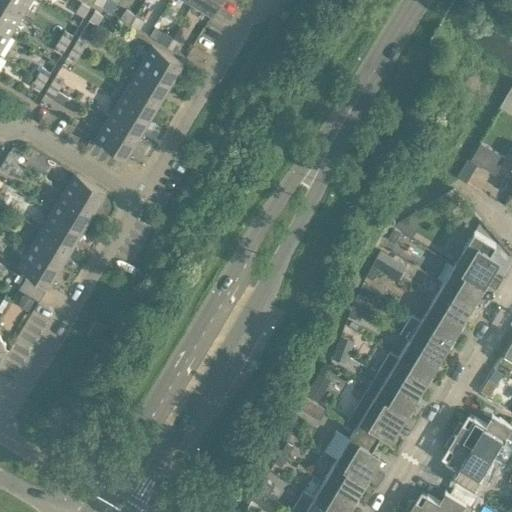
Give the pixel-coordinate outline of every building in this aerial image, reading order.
[(0,0),(0,2),(22,15),(31,0),(0,0)] [(85,16),(91,5),(83,0),(77,11),(85,16)] [(113,0),(107,0),(103,6),(112,11),(117,3),(113,0)] [(212,15),(221,0),(194,0),(193,3),(212,15)] [(22,15),(0,2),(0,27),(11,34),(22,15)] [(126,8),(121,17),(130,22),(136,14),(126,8)] [(96,9),(90,19),(98,24),(104,14),(96,9)] [(140,28),(145,19),(136,14),(130,22),(140,28)] [(0,51),(11,34),(0,27),(0,51)] [(167,45),(172,36),(157,27),(152,35),(167,45)] [(74,34),(65,28),(59,38),(68,43),(74,34)] [(175,49),(180,41),(172,36),(167,45),(175,49)] [(87,42),(79,37),(73,47),(81,51),(87,42)] [(53,48),(62,53),(68,43),(59,38),(53,48)] [(184,62),(153,43),(141,62),(172,81),(184,62)] [(68,56),(76,61),(81,51),(73,47),(68,56)] [(130,81),(161,99),(172,81),(141,62),(130,81)] [(51,71),(43,65),(37,75),(46,80),(51,71)] [(66,79),(57,74),(51,84),(60,89),(66,79)] [(31,84),(40,90),(46,80),(37,75),(31,84)] [(161,99),(130,81),(119,99),(150,118),(161,99)] [(45,93),(54,99),(60,89),(51,84),(45,93)] [(150,118),(119,99),(108,118),(138,136),(150,118)] [(96,137),(127,156),(138,136),(108,118),(96,137)] [(496,173),(506,156),(481,141),(471,158),(496,173)] [(21,153),(12,147),(7,156),(15,162),(21,153)] [(1,165),(10,171),(15,162),(7,156),(1,165)] [(106,190),(75,171),(63,191),(94,209),(106,190)] [(453,187),(438,196),(447,211),(462,202),(453,187)] [(52,209),(83,228),(94,209),(63,191),(52,209)] [(83,228),(52,209),(41,227),(72,246),(83,228)] [(72,246),(41,227),(30,246),(61,265),(72,246)] [(395,241),(401,231),(394,227),(388,237),(395,241)] [(496,242),(475,230),(455,263),(485,281),(497,288),(502,279),(503,279),(482,266),(496,242)] [(18,265),(49,284),(61,265),(30,246),(18,265)] [(396,258),(381,249),(373,262),(388,271),(396,258)] [(472,303),(476,305),(478,302),(474,299),(485,281),(455,263),(443,282),(473,300),(472,303)] [(366,275),(373,279),(379,268),(372,264),(366,275)] [(40,300),(46,289),(26,277),(20,287),(40,300)] [(460,321),(465,324),(467,321),(462,318),(472,303),(473,300),(443,282),(432,300),(462,318),(460,321)] [(24,292),(18,302),(29,309),(35,299),(24,292)] [(369,297),(358,293),(353,304),(361,307),(364,309),(369,297)] [(449,339),(454,342),(456,339),(451,336),(460,321),(462,318),(432,300),(421,319),(451,337),(449,339)] [(349,315),(356,318),(361,307),(353,304),(349,315)] [(440,355),(449,339),(451,337),(421,319),(413,313),(401,332),(410,337),(440,355),(438,358),(443,361),(445,357),(440,355)] [(96,320),(87,334),(99,341),(102,337),(108,327),(96,320)] [(353,338),(341,334),(337,345),(348,350),(353,338)] [(427,376),(432,379),(434,376),(429,373),(438,358),(440,355),(410,337),(399,355),(429,374),(427,376)] [(511,367),(511,342),(501,361),(511,367)] [(333,357),(344,361),(348,350),(337,345),(333,357)] [(416,395),(420,398),(422,394),(418,391),(427,376),(429,374),(399,355),(390,350),(379,369),(417,392),(416,395)] [(411,414),(412,411),(408,408),(416,395),(417,392),(379,369),(368,387),(406,410),(406,411),(411,414)] [(331,379),(321,372),(307,395),(314,400),(317,402),(331,379)] [(498,382),(489,377),(481,390),(486,393),(492,391),(498,382)] [(418,418),(411,414),(406,411),(406,410),(368,387),(348,420),(356,426),(378,439),(392,416),(413,429),(413,428),(412,427),(418,418)] [(314,400),(307,395),(300,406),(307,411),(314,400)] [(470,412),(458,432),(456,431),(456,432),(494,456),(506,436),(511,439),(511,422),(495,413),(488,423),(471,413),(472,412),(470,412)] [(325,450),(337,457),(336,459),(366,477),(378,484),(384,475),(385,475),(364,462),(378,439),(356,426),(350,437),(337,429),(325,450)] [(457,434),(444,455),(445,456),(446,455),(463,466),(457,476),(483,492),(501,461),(494,456),(456,432),(455,433),(457,434)] [(294,445),(287,441),(281,451),(288,455),(294,445)] [(275,461),(282,466),(288,455),(281,451),(275,461)] [(358,501),(360,498),(355,495),(366,477),(336,459),(325,477),(355,495),(353,498),(358,501)] [(344,511),(353,498),(355,495),(325,477),(314,496),(340,511),(344,511)] [(258,489),(265,493),(269,495),(275,484),(265,478),(258,489)] [(259,503),(265,493),(258,489),(252,499),(259,503)] [(409,509),(409,510),(412,511),(470,511),(474,506),(448,490),(442,501),(424,490),(425,489),(424,489),(411,510),(409,509)] [(340,511),(314,496),(304,490),(292,508),(298,511),(340,511)]
